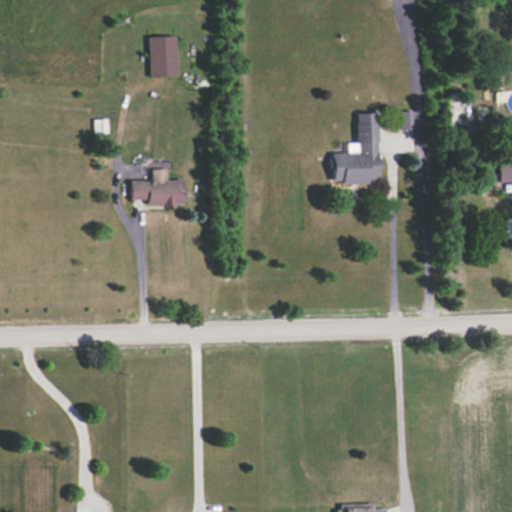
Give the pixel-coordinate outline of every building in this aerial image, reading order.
[(173,36),(144,37),(146,77),(174,76),(173,36)] [(464,97),(446,98),(447,127),(465,126),(464,97)] [(411,129),(410,109),(397,110),(398,130),(411,129)] [(354,143),(344,143),(344,153),(329,153),(330,181),(338,181),(338,185),(366,184),(366,179),(376,179),(373,113),(353,114),(354,143)] [(496,183),(509,183),(509,195),(511,195),(511,163),(496,164),(496,183)] [(179,180),(164,180),(164,169),(147,169),(147,180),(127,180),(128,200),(144,199),(144,206),(180,205),(179,180)] [(381,511),(382,508),(371,509),(371,503),(332,504),(332,511),(381,511)]
